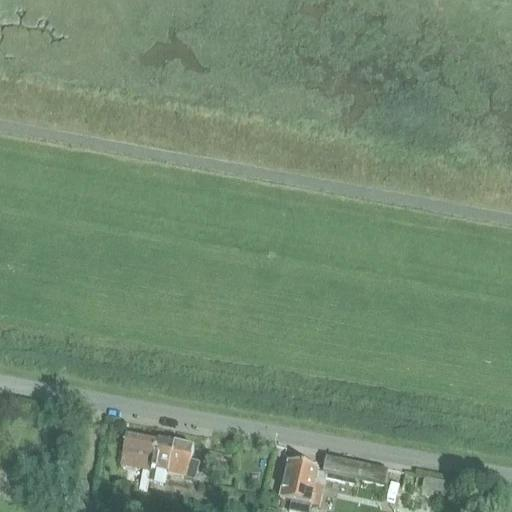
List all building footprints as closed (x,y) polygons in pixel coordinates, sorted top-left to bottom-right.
[(127,436),(120,471),(142,475),(138,495),(146,496),(149,483),(158,442),(127,436)] [(158,442),(149,483),(155,484),(156,481),(167,484),(168,477),(169,477),(176,447),(158,442)] [(194,451),(176,447),(169,477),(186,481),(186,482),(196,484),(200,466),(191,464),(194,451)] [(228,473),(231,460),(207,454),(204,467),(228,473)] [(326,457),(323,475),(356,482),(384,488),(389,470),(326,457)] [(288,465),(281,500),(291,502),(288,511),(309,511),(310,506),(319,507),(321,493),(312,491),(317,471),(288,465)] [(417,476),(404,474),(401,491),(413,494),(417,476)] [(456,489),(417,482),(415,494),(454,501),(456,489)] [(246,499),(243,511),(258,511),(260,502),(246,499)]
